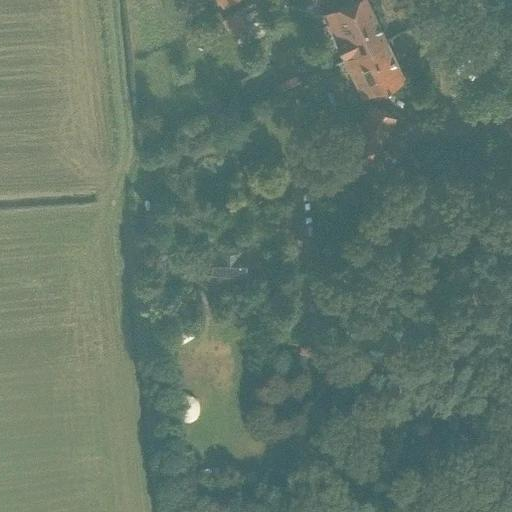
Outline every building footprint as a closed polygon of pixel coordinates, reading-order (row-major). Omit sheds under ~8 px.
[(404,77),(369,4),(338,19),(344,31),(338,34),(357,73),(362,71),(372,93),(404,77)] [(237,9),(229,13),(239,30),(247,25),(237,9)] [(346,149),(371,161),(394,115),(369,102),(346,149)] [(244,248),(211,247),(211,271),(244,272),(244,248)] [(280,288),(265,290),(266,306),(282,304),(280,288)]
